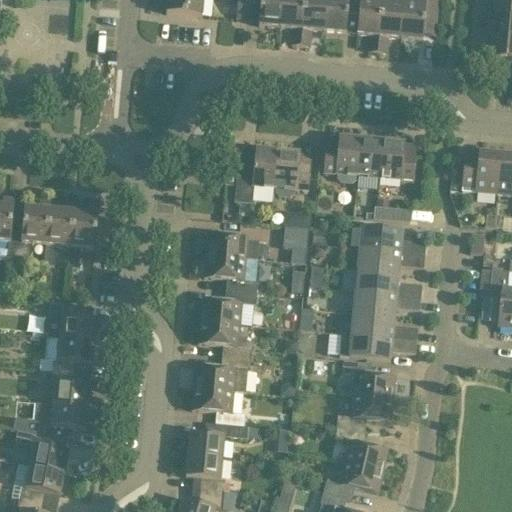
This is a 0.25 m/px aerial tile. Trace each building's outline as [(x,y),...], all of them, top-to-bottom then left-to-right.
[(203,0),(167,0),(166,17),(201,20),(203,0)] [(247,23),(249,0),(237,0),(236,22),(247,23)] [(280,31),(282,0),(249,0),(247,23),(259,24),(258,29),(280,31)] [(282,0),(280,31),(292,32),(291,49),(300,49),(304,0),(282,0)] [(304,0),(300,49),(309,50),(311,34),(323,35),(326,0),(304,0)] [(336,0),(326,0),(323,35),(345,37),(345,36),(356,37),(360,2),(336,0)] [(434,40),(437,7),(437,0),(421,0),(421,8),(403,6),(400,42),(422,44),(423,39),(434,40)] [(511,0),(496,0),(495,19),(511,20),(511,0)] [(360,2),(356,37),(356,38),(369,39),(368,56),(377,56),(382,4),(360,2)] [(382,4),(377,56),(386,57),(388,41),(400,42),(403,6),(382,4)] [(493,41),(511,42),(511,20),(495,19),(493,41)] [(511,42),(493,41),(490,63),(511,65),(511,42)] [(335,177),(336,177),(336,183),(339,188),(351,188),(355,185),(356,179),(357,179),(360,143),(338,141),(338,147),(326,146),(323,176),(335,177)] [(360,143),(357,179),(379,181),(382,145),(360,143)] [(401,183),(401,177),(413,178),(416,154),(404,153),(404,147),(382,145),(379,181),(401,183)] [(251,207),(252,193),(273,195),(277,155),(255,153),(254,159),(242,158),(240,178),(236,178),(234,205),(251,207)] [(296,193),(296,187),(308,188),(311,165),(299,163),(299,157),(277,155),(273,195),(274,195),(274,197),(277,202),(289,203),(293,199),(294,193),(296,193)] [(464,161),(461,194),(496,197),(500,158),(478,156),(477,162),(464,161)] [(511,159),(500,158),(496,197),(511,198),(511,159)] [(0,244),(9,245),(11,246),(14,210),(14,203),(9,202),(9,204),(4,204),(3,209),(0,208),(0,244)] [(377,203),(376,211),(387,212),(388,204),(377,203)] [(20,246),(11,246),(9,245),(7,265),(30,268),(32,247),(45,249),(49,213),(49,206),(44,205),(44,207),(39,207),(38,212),(24,211),(20,246)] [(70,251),(73,216),(74,208),(69,208),(68,210),(63,209),(63,215),(49,213),(45,249),(43,269),(54,270),(56,250),(70,251)] [(73,216),(70,251),(68,271),(78,272),(80,252),(94,254),(98,218),(98,211),(93,210),(93,212),(88,212),(87,217),(73,216)] [(373,224),(409,227),(410,215),(374,212),(373,224)] [(310,219),(296,218),(294,231),(308,232),(310,219)] [(493,232),(494,219),(486,218),(485,231),(493,232)] [(493,232),(502,233),(503,220),(494,219),(493,232)] [(359,253),(424,259),(425,246),(401,244),(402,234),(361,231),(359,253)] [(290,268),(305,270),(308,234),(284,232),(282,252),(292,253),(290,268)] [(323,246),(324,235),(313,234),(312,245),(323,246)] [(205,259),(256,264),(258,246),(248,245),(248,241),(207,237),(205,259)] [(481,258),(483,238),(471,237),(469,257),(481,258)] [(313,250),(313,260),(322,261),(322,251),(313,250)] [(357,274),(398,278),(399,270),(423,272),(424,259),(359,253),(357,274)] [(244,284),(246,264),(256,265),(256,264),(205,259),(203,281),(233,284),(232,295),(256,297),(257,286),(244,284)] [(255,268),(256,283),(268,282),(266,267),(255,268)] [(355,296),(420,302),(422,289),(397,287),(398,278),(357,274),(355,296)] [(511,331),(511,291),(507,290),(508,275),(491,274),(489,301),(500,302),(497,330),(511,331)] [(291,285),(290,295),(301,296),(302,286),(291,285)] [(256,297),(232,295),(231,306),(201,303),(199,325),(240,329),(242,308),(255,309),(256,297)] [(353,317),(394,321),(395,313),(419,315),(420,302),(355,296),(353,317)] [(46,340),(46,342),(93,346),(95,324),(80,323),(81,311),(49,308),(48,322),(43,326),(42,335),(46,340)] [(351,338),(416,345),(417,332),(393,330),(394,321),(353,317),(351,338)] [(244,343),(239,342),(240,329),(199,325),(197,347),(227,350),(226,361),(250,364),(251,349),(244,343)] [(416,345),(351,338),(349,360),(390,365),(391,356),(415,358),(416,345)] [(46,342),(44,364),(51,365),(50,376),(74,378),(76,367),(91,368),(93,346),(46,342)] [(250,364),(226,361),(225,372),(195,370),(193,392),(245,397),(247,376),(249,376),(249,375),(250,364)] [(365,378),(366,366),(342,364),(341,376),(354,377),(352,399),(393,403),(395,381),(365,378)] [(54,388),(51,410),(87,413),(89,391),(73,389),(74,378),(50,376),(49,388),(54,388)] [(231,417),(233,397),(245,398),(245,397),(193,392),(191,414),(221,417),(220,428),(244,430),(245,418),(231,417)] [(391,425),(393,403),(352,399),(350,420),(337,419),(336,431),(360,433),(361,422),(391,425)] [(31,438),(55,443),(57,433),(85,435),(87,413),(51,410),(35,408),(33,425),(15,423),(12,434),(31,438)] [(205,427),(204,439),(189,437),(187,459),(222,463),(224,442),(228,442),(229,429),(205,427)] [(348,445),(343,466),(383,475),(388,454),(359,447),(360,433),(336,431),(335,442),(348,445)] [(278,434),(277,444),(286,445),(287,435),(278,434)] [(29,471),(63,478),(68,457),(53,454),(55,443),(31,438),(29,449),(33,450),(29,471)] [(199,494),(223,496),(224,485),(220,484),(222,463),(187,459),(185,481),(200,483),(199,494)] [(323,496),(346,502),(349,490),(378,497),(383,475),(343,466),(339,487),(326,484),(323,496)] [(59,500),(63,478),(29,471),(25,492),(20,492),(18,503),(42,508),(44,497),(59,500)] [(221,511),(223,496),(199,494),(198,507),(182,503),(179,511),(221,511)] [(332,511),(343,511),(346,502),(323,496),(320,508),(332,511)] [(40,511),(42,508),(18,503),(16,511),(40,511)]
